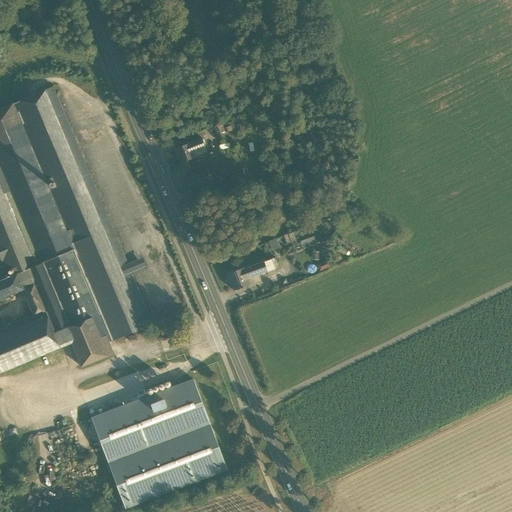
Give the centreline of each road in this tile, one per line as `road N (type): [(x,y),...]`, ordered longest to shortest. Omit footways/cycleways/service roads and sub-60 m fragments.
road 1 (primary): [(303,511),(90,0)]
road 2 (track): [(257,406),(511,283)]
